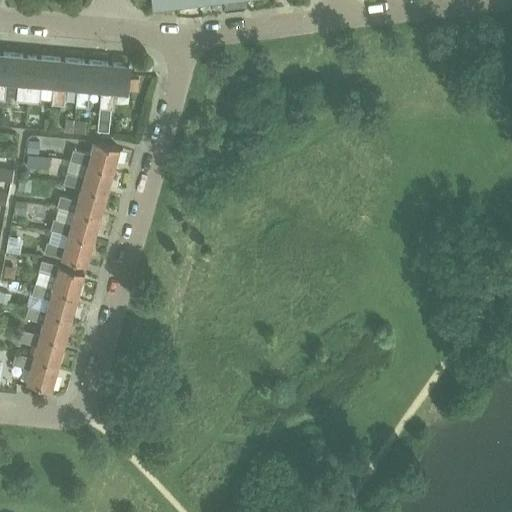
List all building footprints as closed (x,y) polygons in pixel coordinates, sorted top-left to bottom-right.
[(0,52),(0,78),(6,79),(8,53),(0,52)] [(8,53),(6,79),(30,81),(33,55),(8,53)] [(33,55),(30,81),(54,83),(57,58),(33,55)] [(57,58),(54,83),(79,85),(81,60),(57,58)] [(81,60),(79,85),(103,88),(105,62),(81,60)] [(105,62),(103,88),(127,90),(128,77),(129,64),(105,62)] [(136,91),(137,78),(128,77),(127,90),(136,91)] [(23,124),(24,111),(10,110),(9,123),(23,124)] [(65,117),(64,130),(71,131),(72,118),(65,117)] [(73,118),(72,131),(84,132),(85,119),(73,118)] [(26,152),(38,153),(39,139),(27,137),(26,152)] [(111,171),(119,146),(94,139),(90,155),(72,149),(69,158),(87,163),(111,171)] [(111,171),(87,163),(83,178),(65,172),(63,181),(81,187),(105,194),(111,171)] [(0,166),(0,179),(10,181),(11,168),(0,166)] [(31,178),(19,177),(17,189),(29,190),(31,178)] [(105,194),(81,187),(77,199),(59,194),(56,205),(74,210),(98,217),(105,194)] [(14,212),(24,213),(25,201),(15,200),(14,212)] [(98,217),(74,210),(70,224),(52,218),(50,228),(68,233),(92,240),(98,217)] [(92,240),(68,233),(64,246),(46,241),(43,251),(86,263),(92,240)] [(56,275),(53,287),(77,294),(83,271),(41,259),(38,270),(56,275)] [(50,298),(46,310),(71,317),(77,294),(53,287),(34,282),(31,293),(50,298)] [(43,321),(40,334),(64,341),(71,317),(46,310),(28,305),(25,316),(43,321)] [(37,344),(33,357),(58,364),(64,341),(40,334),(21,329),(19,338),(29,341),(37,344)] [(27,380),(51,387),(58,364),(33,357),(15,351),(12,363),(22,366),(30,367),(27,380)]
